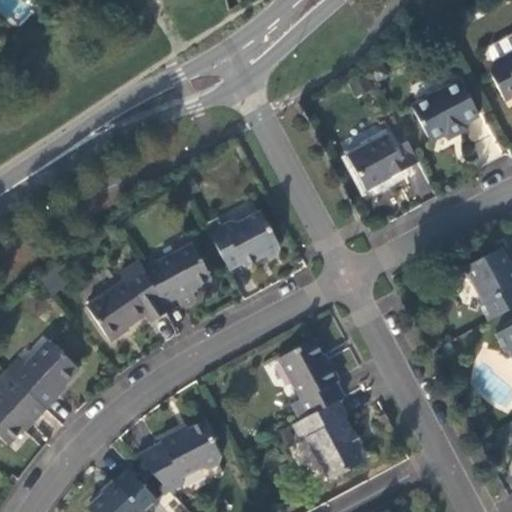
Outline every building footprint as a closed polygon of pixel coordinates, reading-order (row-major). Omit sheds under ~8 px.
[(488,53),(493,62),(511,51),(511,35),(490,47),(488,53)] [(511,51),(493,62),(489,72),(505,101),(511,97),(511,51)] [(372,88),(365,75),(349,83),(356,96),(372,88)] [(411,107),(430,142),(445,133),(448,138),(465,128),(463,124),(479,116),(460,81),(411,107)] [(401,161),(414,154),(400,128),(347,156),(365,190),(405,169),(401,161)] [(418,162),(414,154),(401,161),(405,169),(418,162)] [(209,232),(229,270),(242,263),(244,266),(264,256),(270,258),(278,254),(279,248),(260,211),(238,223),(231,220),(209,232)] [(192,243),(144,269),(163,305),(176,298),(180,306),(196,298),(191,290),(211,279),(192,243)] [(488,321),(511,307),(511,271),(500,248),(465,267),(482,301),(478,303),(488,321)] [(163,305),(144,269),(139,261),(120,274),(124,281),(87,306),(111,341),(123,333),(122,331),(147,314),(153,322),(167,312),(163,305)] [(45,276),(40,280),(53,295),(65,286),(52,270),(45,276)] [(511,325),(495,334),(505,353),(509,350),(511,355),(511,325)] [(291,404),(300,420),(338,400),(344,397),(336,382),(339,380),(330,363),(327,364),(314,339),(279,358),(301,399),(291,404)] [(19,361),(7,373),(45,409),(57,396),(55,394),(79,369),(49,341),(25,366),(19,361)] [(45,409),(7,373),(0,380),(0,389),(2,392),(0,393),(0,437),(8,445),(32,419),(33,421),(45,409)] [(338,400),(300,420),(292,425),(300,440),(306,438),(329,480),(364,461),(349,434),(352,433),(345,418),(347,417),(338,400)] [(161,442),(136,456),(169,492),(185,483),(182,477),(201,467),(207,469),(219,462),(221,456),(214,443),(215,438),(206,419),(179,433),(177,430),(160,439),(161,442)] [(149,511),(159,503),(129,469),(87,507),(91,511),(149,511)]
